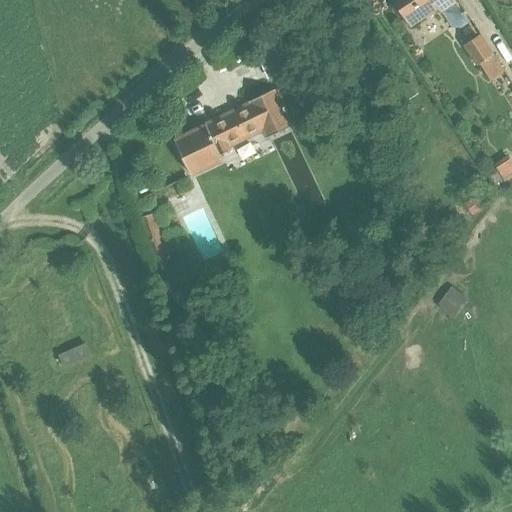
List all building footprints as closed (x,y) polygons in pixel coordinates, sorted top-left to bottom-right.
[(381,0),(405,39),(457,9),(452,0),(381,0)] [(442,32),(470,81),(487,71),(458,23),(442,32)] [(289,43),(259,57),(270,79),(299,65),(289,43)] [(252,103),(176,140),(194,177),(225,162),(222,154),(231,150),(230,148),(264,132),(267,138),(293,125),(276,89),(251,101),(252,103)] [(511,161),(493,174),(511,200),(511,161)] [(141,218),(159,276),(173,272),(169,258),(155,213),(141,218)] [(437,283),(422,295),(438,313),(452,301),(437,283)] [(93,356),(87,343),(60,355),(65,367),(93,356)]
